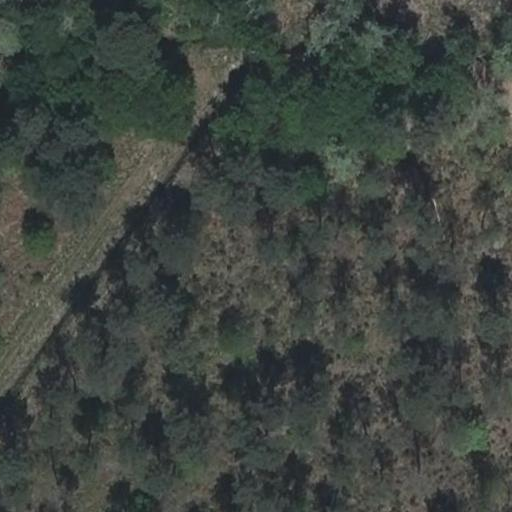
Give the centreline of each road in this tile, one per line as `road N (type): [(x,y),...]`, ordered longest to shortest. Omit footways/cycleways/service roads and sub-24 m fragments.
road 1 (track): [(511,79),(0,56)]
road 2 (track): [(224,72),(244,119),(0,463)]
road 3 (track): [(224,72),(0,377)]
